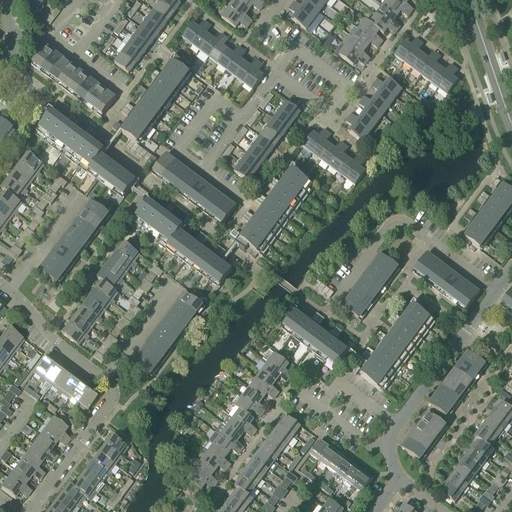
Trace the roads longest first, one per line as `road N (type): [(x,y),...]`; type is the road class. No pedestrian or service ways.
road 1 (residential): [(495,291),(395,219),(331,304)]
road 2 (residential): [(495,291),(396,425)]
road 3 (residential): [(106,381),(111,402),(28,511)]
road 4 (residential): [(275,74),(325,111),(344,85),(294,48)]
road 5 (residential): [(242,117),(216,98),(175,152),(202,172)]
road 6 (residential): [(9,291),(46,336),(106,381)]
road 7 (tertiary): [(511,125),(469,0)]
